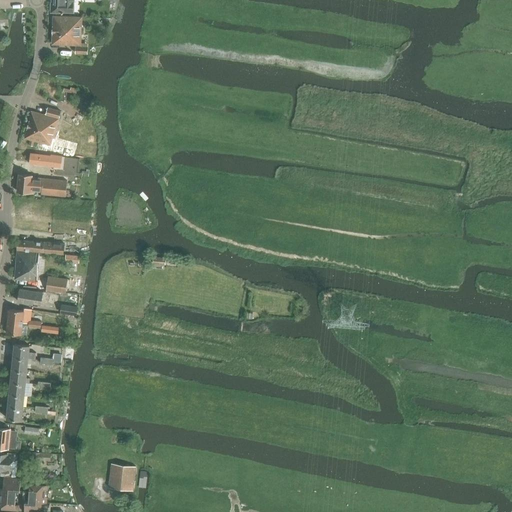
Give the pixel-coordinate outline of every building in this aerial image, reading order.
[(52,0),(52,1),(51,1),(51,12),(63,13),(63,12),(74,12),(74,0),(52,0)] [(81,45),(81,43),(82,16),(53,15),(52,44),(76,45),(81,45)] [(75,54),(87,54),(88,44),(81,43),(81,45),(76,45),(75,54)] [(25,138),(50,145),(52,138),(54,138),(61,111),(48,108),(46,115),(32,111),(25,138)] [(49,165),(50,165),(60,166),(60,162),(70,163),(71,162),(88,165),(88,160),(71,157),(51,154),(51,155),(31,153),(30,163),(49,165)] [(17,192),(33,193),(34,188),(42,189),(41,194),(66,197),(67,181),(32,177),(32,175),(19,174),(17,192)] [(64,244),(43,242),(18,240),(17,250),(43,252),(43,253),(64,254),(64,244)] [(37,262),(38,253),(17,251),(15,279),(36,281),(36,272),(41,273),(42,262),(37,262)] [(65,262),(79,263),(80,256),(66,255),(65,262)] [(46,290),(66,293),(68,279),(48,276),(46,290)] [(18,302),(41,305),(43,292),(20,289),(18,302)] [(60,312),(77,314),(78,307),(62,304),(60,312)] [(8,321),(23,323),(24,311),(9,309),(8,321)] [(6,333),(21,335),(23,323),(8,321),(6,333)] [(13,357),(28,358),(33,358),(33,353),(29,353),(29,346),(15,344),(13,357)] [(27,365),(28,358),(13,357),(12,369),(27,371),(27,370),(31,370),(31,365),(27,365)] [(11,381),(29,383),(30,383),(30,378),(26,378),(27,371),(12,369),(11,381)] [(24,395),(31,395),(33,383),(30,383),(29,383),(11,381),(9,394),(24,395)] [(8,406),(23,407),(27,407),(27,403),(24,402),(24,395),(9,394),(8,406)] [(7,419),(22,420),(23,407),(8,406),(7,419)] [(25,432),(39,434),(40,427),(26,425),(25,432)] [(0,447),(9,448),(10,440),(14,441),(15,431),(11,430),(11,429),(0,428),(0,447)] [(32,463),(40,464),(40,460),(51,461),(51,454),(32,452),(32,463)] [(0,469),(6,470),(7,460),(15,461),(16,454),(8,453),(7,454),(0,453),(0,469)] [(14,471),(15,461),(7,460),(6,470),(14,471)] [(109,486),(132,489),(135,466),(111,463),(109,486)] [(20,489),(21,482),(20,482),(21,478),(4,477),(3,488),(16,489),(16,490),(20,490),(20,489)] [(30,484),(30,489),(29,494),(47,495),(48,486),(48,485),(48,480),(41,480),(40,485),(30,484)] [(16,496),(0,494),(0,506),(1,506),(8,507),(15,507),(15,505),(16,496)] [(47,503),(47,495),(29,494),(29,501),(47,503)] [(24,511),(41,511),(42,503),(47,503),(29,501),(25,501),(24,511)]
